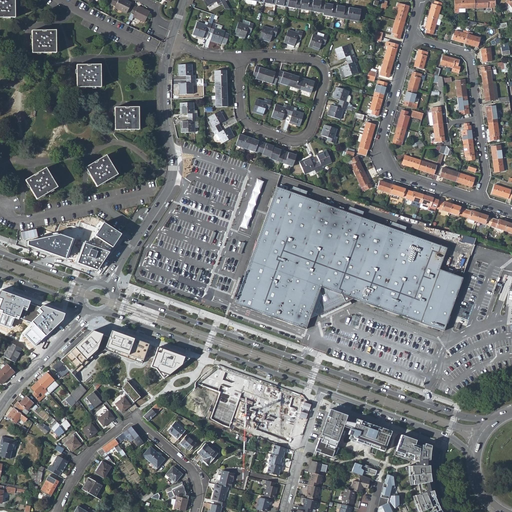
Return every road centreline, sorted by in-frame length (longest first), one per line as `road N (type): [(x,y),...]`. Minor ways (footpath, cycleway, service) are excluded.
road 1 (primary): [(494,419),(428,406),(103,283)]
road 2 (primary): [(98,313),(322,390)]
road 3 (residential): [(238,55),(309,60),(325,78),(310,130),(299,138),(247,124),(240,108)]
road 4 (residential): [(477,200),(396,174),(381,141),(410,36)]
road 5 (residential): [(141,231),(173,171),(166,55)]
road 6 (primary): [(322,390),(446,436),(473,459)]
road 7 (residential): [(0,409),(88,311)]
road 8 (residential): [(283,511),(322,390)]
road 9 (residential): [(410,36),(466,53),(479,119)]
road 10 (residential): [(55,511),(86,455),(133,419)]
road 11 (residential): [(166,55),(59,0)]
road 12 (residential): [(194,511),(195,474),(133,419)]
